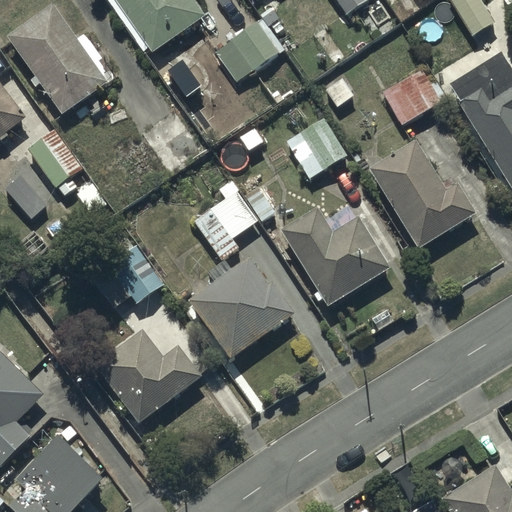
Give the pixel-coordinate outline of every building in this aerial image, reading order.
[(110,0),(154,62),(206,26),(187,0),(110,0)] [(371,4),(367,0),(328,0),(346,23),(371,4)] [(478,0),(451,0),(447,3),(470,45),(495,31),(478,0)] [(79,49),(53,14),(8,47),(64,123),(109,90),(106,86),(113,81),(86,44),(79,49)] [(263,23),(216,54),(238,86),(284,55),(263,23)] [(457,92),(451,95),(511,197),(511,76),(500,56),(452,84),(457,92)] [(424,75),(383,98),(401,131),(448,106),(437,86),(432,89),(424,75)] [(0,147),(27,126),(0,91),(0,147)] [(204,155),(175,114),(141,138),(159,164),(167,159),(177,174),(204,155)] [(349,163),(324,123),(285,148),(310,188),(349,163)] [(78,193),(71,184),(84,174),(56,137),(29,157),(57,194),(58,193),(65,202),(78,193)] [(417,148),(370,177),(420,258),(479,222),(460,190),(456,192),(450,183),(442,188),(417,148)] [(22,184),(7,196),(30,226),(46,213),(22,184)] [(230,368),(296,322),(273,288),(268,291),(250,266),(233,278),(226,268),(241,257),(234,247),(258,230),(238,202),(196,230),(220,266),(205,277),(215,290),(189,308),(230,368)] [(316,214),(278,239),(319,301),(316,303),(320,310),(323,308),(329,317),(391,276),(348,212),(325,227),(316,214)] [(164,293),(137,253),(91,285),(113,317),(132,303),(138,312),(164,293)] [(164,367),(143,340),(97,375),(141,432),(203,385),(179,355),(164,367)] [(45,404),(0,359),(0,473),(4,477),(33,446),(18,431),(45,404)] [(85,511),(103,495),(60,449),(17,489),(27,500),(14,511),(85,511)] [(511,511),(511,496),(495,470),(441,506),(444,511),(511,511)]
